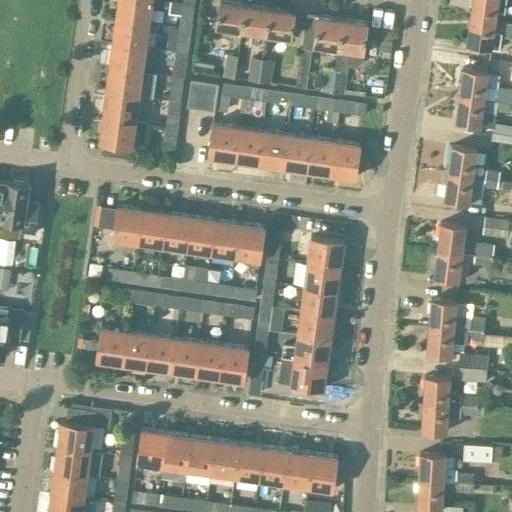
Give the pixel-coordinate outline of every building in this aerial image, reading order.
[(117,0),(115,18),(150,22),(152,0),(117,0)] [(172,0),(165,0),(164,11),(178,12),(179,1),(172,0)] [(215,26),(241,29),(245,4),(219,0),(215,26)] [(472,0),(470,17),(503,22),(506,0),(472,0)] [(178,26),(191,28),(194,4),(182,2),(178,26)] [(245,4),(241,29),(256,31),(266,33),(269,7),(245,4)] [(291,36),(295,11),(269,7),(266,33),(291,36)] [(317,16),(313,44),(338,48),(343,18),(317,14),(317,16)] [(307,15),(302,47),(312,48),(314,48),(315,44),(313,44),(317,16),(307,15)] [(470,17),(466,44),(491,47),(499,49),(501,35),(511,36),(511,38),(511,22),(503,22),(470,17)] [(112,42),(146,47),(150,22),(115,18),(112,42)] [(338,48),(336,68),(348,70),(349,64),(356,65),(362,60),(368,22),(343,18),(338,48)] [(175,51),(188,52),(191,28),(178,26),(175,51)] [(381,29),(379,50),(391,51),(393,33),(394,31),(381,29)] [(143,71),(146,47),(112,42),(109,66),(143,71)] [(302,47),(296,86),(306,87),(312,48),(302,47)] [(172,75),(184,77),(188,52),(175,51),(172,75)] [(226,52),(223,76),(234,78),(237,59),(238,54),(226,52)] [(250,56),(247,79),(259,81),(262,58),(250,56)] [(262,58),(259,81),(270,83),(274,59),(262,58)] [(109,66),(105,91),(140,96),(143,71),(109,66)] [(324,67),(321,89),(333,91),(336,68),(324,67)] [(463,67),(459,94),(484,98),(486,83),(488,72),(488,70),(463,67)] [(333,91),(344,92),(348,70),(336,68),(333,91)] [(172,75),(168,100),(181,101),(184,77),(172,75)] [(191,78),(187,106),(200,108),(205,80),(191,78)] [(217,93),(219,82),(205,80),(200,108),(214,110),(215,108),(217,93)] [(228,95),(242,97),(243,85),(219,82),(217,93),(228,95)] [(243,85),(242,97),(266,100),(268,89),(243,85)] [(496,99),(511,101),(511,88),(498,86),(496,99)] [(268,89),(266,100),(290,104),(292,92),(268,89)] [(105,91),(102,115),(137,120),(140,96),(105,91)] [(292,92),(290,104),(315,107),(316,96),(292,92)] [(217,93),(215,108),(226,110),(228,95),(217,93)] [(459,94),(455,121),(480,125),(494,127),(494,121),(495,114),(497,114),(497,109),(509,110),(511,101),(496,99),(484,98),(459,94)] [(341,99),(316,96),(315,107),(339,110),(341,99)] [(366,103),(341,99),(339,110),(365,114),(366,103)] [(165,124),(178,125),(181,101),(168,100),(165,124)] [(102,115),(99,140),(104,141),(133,145),(133,144),(146,147),(150,122),(137,120),(102,115)] [(212,122),(208,155),(233,159),(238,125),(212,122)] [(162,149),(174,151),(178,125),(165,124),(162,149)] [(511,125),(501,124),(493,128),(492,138),(511,141),(511,125)] [(262,129),(238,125),(233,159),(257,162),(262,129)] [(286,132),(262,129),(257,162),(282,166),(286,132)] [(286,132),(282,166),(306,169),(311,136),(286,132)] [(311,136),(306,169),(330,173),(335,139),(311,136)] [(360,143),(335,139),(330,173),(355,176),(360,143)] [(131,157),(133,145),(104,141),(103,153),(131,157)] [(448,171),(473,175),(477,148),(452,144),(448,171)] [(486,168),(485,177),(498,179),(499,170),(486,168)] [(448,171),(444,198),(469,202),(471,188),(483,190),(484,185),(485,178),(473,176),(473,175),(448,171)] [(485,178),(484,185),(497,188),(497,187),(498,179),(485,177),(485,178)] [(14,182),(7,181),(2,219),(22,222),(21,230),(36,232),(40,202),(27,200),(29,182),(14,180),(14,182)] [(117,204),(112,238),(137,241),(142,208),(117,204)] [(142,208),(137,241),(162,245),(166,211),(142,208)] [(166,211),(162,245),(186,248),(191,215),(166,211)] [(191,215),(186,248),(210,252),(215,218),(191,215)] [(507,236),(509,218),(485,215),(483,233),(507,236)] [(235,255),(240,222),(215,218),(210,252),(235,255)] [(466,225),(441,221),(437,249),(462,252),(475,253),(493,256),(495,242),(464,238),(466,225)] [(260,259),(265,225),(240,222),(235,255),(260,259)] [(270,229),(267,256),(279,258),(282,231),(270,229)] [(345,242),(311,237),(308,261),(342,265),(345,242)] [(460,265),(462,252),(437,249),(434,276),(459,279),(460,265)] [(493,256),(475,253),(474,262),(492,264),(493,256)] [(279,258),(267,256),(263,281),(275,282),(279,258)] [(308,261),(305,286),(338,290),(342,265),(308,261)] [(194,278),(182,277),(180,289),(205,292),(207,280),(208,266),(196,264),(194,278)] [(0,266),(0,278),(9,280),(11,268),(0,266)] [(108,266),(106,278),(131,282),(133,270),(108,266)] [(133,270),(131,282),(156,285),(158,273),(133,270)] [(156,285),(180,289),(182,277),(158,273),(156,285)] [(231,284),(207,280),(205,292),(229,296),(231,284)] [(263,281),(260,305),(272,306),(275,282),(263,281)] [(257,287),(231,284),(229,296),(255,300),(257,287)] [(104,296),(130,300),(132,288),(106,285),(104,296)] [(335,315),(338,290),(305,286),(301,310),(335,315)] [(154,304),(156,292),(132,288),(130,300),(154,304)] [(154,304),(179,307),(181,295),(156,292),(154,304)] [(179,307),(203,311),(205,299),(181,295),(179,307)] [(432,298),(429,325),(485,330),(486,321),(486,320),(486,317),(472,315),(473,302),(456,301),(456,300),(432,298)] [(229,302),(205,299),(203,311),(228,314),(229,302)] [(253,318),(255,306),(229,302),(228,314),(253,318)] [(0,354),(5,356),(8,337),(21,339),(21,338),(25,310),(25,309),(11,307),(11,305),(0,303),(0,354)] [(272,306),(260,305),(257,329),(269,330),(272,306)] [(32,311),(25,310),(21,338),(28,339),(32,311)] [(298,334),(332,338),(335,315),(301,310),(298,334)] [(96,359),(121,362),(126,329),(101,325),(96,359)] [(429,325),(427,352),(452,354),(453,341),(468,342),(468,338),(484,339),(485,330),(429,325)] [(126,329),(121,362),(145,366),(150,332),(126,329)] [(269,330),(257,329),(253,353),(265,355),(269,330)] [(150,332),(145,366),(170,369),(175,336),(150,332)] [(283,357),(329,362),(332,338),(298,334),(297,345),(285,344),(283,357)] [(175,336),(170,369),(194,373),(199,339),(175,336)] [(199,339),(194,373),(219,377),(224,343),(199,339)] [(249,346),(224,343),(219,377),(244,380),(249,346)] [(460,352),(459,366),(487,368),(488,354),(460,352)] [(253,353),(250,378),(262,379),(264,365),(271,366),(272,355),(265,355),(253,353)] [(280,381),(292,382),(292,384),(325,387),(329,362),(283,357),(280,381)] [(459,366),(458,378),(486,380),(487,368),(459,366)] [(427,375),(425,402),(461,404),(462,394),(462,392),(450,392),(451,376),(427,375)] [(250,378),(248,391),(249,391),(260,393),(262,379),(250,378)] [(462,394),(461,404),(485,405),(485,395),(462,394)] [(425,402),(423,430),(447,431),(448,415),(460,416),(461,413),(461,404),(425,402)] [(59,403),(57,416),(108,424),(110,410),(59,403)] [(461,404),(461,413),(484,414),(485,406),(485,405),(461,404)] [(95,424),(61,420),(58,445),(91,449),(95,424)] [(136,425),(124,424),(119,454),(132,455),(136,425)] [(137,460),(162,464),(167,430),(142,427),(137,460)] [(162,464),(186,467),(191,434),(167,430),(162,464)] [(191,434),(186,467),(211,471),(216,437),(191,434)] [(240,441),(216,437),(211,471),(235,475),(240,441)] [(264,444),(240,441),(235,475),(259,478),(264,444)] [(464,442),(463,457),(491,459),(492,444),(464,442)] [(284,482),(288,448),(264,444),(259,478),(284,482)] [(58,445),(54,469),(88,474),(91,449),(58,445)] [(313,451),(288,448),(284,482),(308,485),(313,451)] [(338,455),(313,451),(308,485),(333,489),(338,455)] [(420,451),(418,479),(444,480),(455,481),(456,481),(457,471),(457,468),(444,467),(445,453),(420,451)] [(116,478),(129,480),(132,455),(119,454),(116,478)] [(54,469),(51,493),(85,498),(88,474),(54,469)] [(457,471),(456,481),(474,481),(475,472),(457,471)] [(113,502),(126,504),(129,480),(116,478),(113,502)] [(418,479),(417,506),(442,508),(444,480),(418,479)] [(455,481),(455,490),(474,491),(474,481),(456,481),(455,481)] [(131,501),(156,504),(158,492),(133,488),(131,501)] [(158,492),(156,504),(181,508),(182,495),(158,492)] [(82,511),(85,498),(51,493),(48,511),(82,511)] [(182,495),(181,508),(205,511),(207,498),(182,495)] [(229,511),(231,502),(207,498),(205,511),(213,511),(229,511)] [(304,511),(330,511),(332,502),(306,498),(304,511)] [(124,511),(126,504),(113,502),(111,511),(124,511)] [(231,502),(229,511),(254,511),(255,505),(231,502)]
